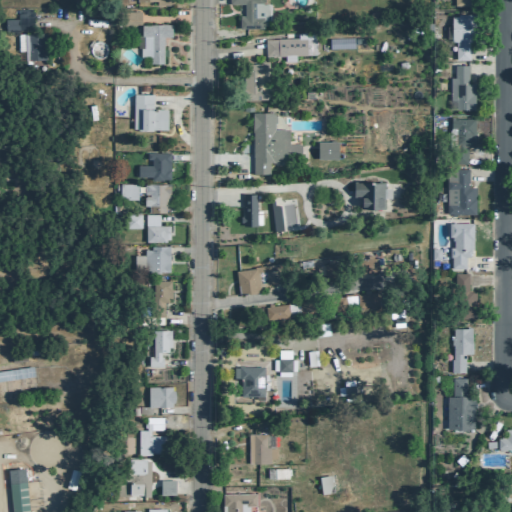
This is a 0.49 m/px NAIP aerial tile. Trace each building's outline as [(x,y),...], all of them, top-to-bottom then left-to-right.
[(260,27),(238,28),(238,15),(242,15),(242,3),(227,3),(227,0),(262,0),(263,2),(269,2),(269,24),(260,24),(260,27)] [(139,11),(139,25),(121,25),(121,11),(139,11)] [(475,14),(475,39),(468,39),(468,59),(453,59),(453,40),(449,40),(449,15),(456,15),(456,14),(475,14)] [(3,18),(3,34),(15,34),(15,18),(3,18)] [(170,23),(140,23),(139,34),(135,34),(135,47),(138,47),(138,56),(148,56),(148,62),(161,62),(161,36),(170,37),(170,23)] [(314,54),(263,56),(263,35),(289,31),(289,38),(313,37),(314,54)] [(45,32),(46,60),(24,60),(23,50),(17,50),(17,33),(45,32)] [(329,50),(354,49),(354,38),(328,39),(329,50)] [(274,66),(267,66),(266,60),(258,60),(259,62),(245,63),(246,73),(241,73),(242,99),(265,98),(264,89),(267,89),(267,75),(274,75),(274,66)] [(473,109),(454,109),(454,99),(448,99),(448,77),(452,77),(452,64),(466,64),(466,83),(473,83),(473,109)] [(151,94),(132,93),(131,130),(150,130),(150,129),(165,129),(165,109),(150,108),(151,94)] [(251,112),(251,173),(267,173),(267,162),(299,162),(299,143),(287,143),(287,129),(274,129),(274,112),(251,112)] [(473,118),(449,117),(449,127),(454,127),(454,164),(465,164),(465,147),(472,147),(473,118)] [(316,141),(316,158),(336,158),(336,141),(316,141)] [(168,152),(168,178),(161,178),(161,180),(149,180),(149,177),(135,177),(135,164),(149,164),(149,159),(145,159),(145,152),(168,152)] [(474,214),(445,214),(445,168),(467,168),(466,186),(474,186),(474,214)] [(352,180),(351,195),(358,195),(358,207),(382,208),(382,197),(389,198),(390,187),(383,187),(383,181),(352,180)] [(136,183),(136,199),(118,199),(118,192),(112,192),(112,183),(136,183)] [(142,183),(142,205),(146,205),(146,212),(163,212),(163,211),(164,211),(164,205),(166,205),(166,200),(169,200),(169,190),(168,190),(168,183),(142,183)] [(241,193),(240,225),(254,225),(254,193),(241,193)] [(139,213),(125,213),(125,227),(139,227),(139,213)] [(144,214),(144,241),(164,241),(164,239),(168,239),(168,225),(157,225),(157,214),(144,214)] [(446,222),(472,222),(472,248),(469,248),(469,254),(467,256),(464,256),(464,268),(449,268),(450,256),(448,256),(448,247),(451,247),(451,240),(449,240),(449,236),(446,236),(446,222)] [(168,245),(168,271),(132,272),(132,255),(142,255),(142,249),(152,249),(152,245),(168,245)] [(430,248),(430,259),(438,259),(438,248),(430,248)] [(376,270),(375,257),(349,260),(351,274),(376,270)] [(321,264),(323,278),(345,276),(343,261),(321,264)] [(233,270),(236,294),(257,291),(256,289),(269,287),(268,284),(290,281),(287,262),(233,270)] [(453,273),(452,318),(474,318),(474,291),(466,291),(466,273),(453,273)] [(161,323),(149,323),(148,280),(169,280),(169,298),(166,298),(166,302),(160,302),(161,323)] [(375,291),(377,304),(356,308),(354,294),(375,291)] [(297,302),(299,316),(319,313),(316,299),(297,302)] [(286,303),(288,317),(266,320),(264,306),(286,303)] [(463,372),(449,372),(449,358),(451,358),(451,327),(469,327),(470,353),(462,353),(463,372)] [(169,329),(169,346),(166,346),(166,351),(161,351),(161,366),(147,366),(147,346),(151,346),(151,329),(169,329)] [(276,358),(276,371),(289,371),(289,358),(276,358)] [(262,366),(262,393),(241,393),(241,378),(232,377),(232,366),(262,366)] [(0,370),(0,380),(33,378),(32,368),(0,370)] [(450,377),(450,394),(464,394),(464,377),(450,377)] [(342,386),(343,398),(352,397),(352,385),(342,386)] [(146,386),(146,406),(170,406),(170,402),(172,402),(172,390),(170,390),(170,386),(146,386)] [(472,428),(445,428),(445,396),(472,396),(472,428)] [(168,436),(168,452),(150,452),(150,455),(136,455),(136,416),(161,416),(161,429),(148,429),(148,436),(168,436)] [(268,463),(247,463),(247,432),(257,432),(257,427),(264,427),(264,430),(269,430),(269,446),(274,446),(274,459),(268,459),(268,463)] [(511,448),(496,448),(496,437),(503,438),(503,428),(511,428),(511,448)] [(484,441),(485,448),(493,447),(493,440),(484,441)] [(149,460),(148,497),(121,497),(122,459),(149,460)] [(286,467),(265,468),(266,478),(286,478),(286,467)] [(332,471),(317,473),(317,477),(312,478),(314,494),(335,491),(332,471)] [(159,479),(158,496),(173,496),(174,479),(159,479)] [(7,483),(10,511),(27,511),(24,481),(7,483)] [(254,506),(254,493),(221,493),(221,511),(247,511),(247,506),(254,506)] [(430,511),(454,511),(455,503),(431,502),(430,511)]
